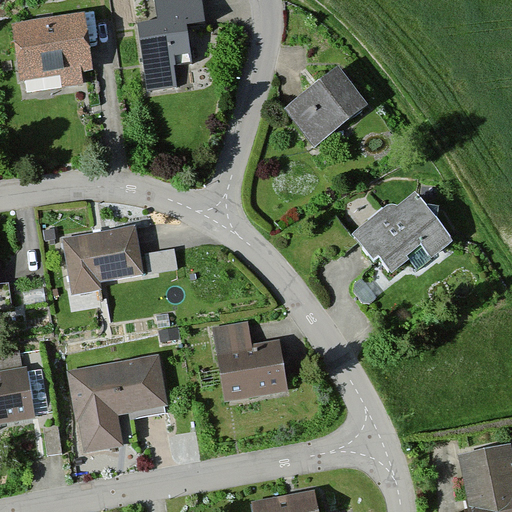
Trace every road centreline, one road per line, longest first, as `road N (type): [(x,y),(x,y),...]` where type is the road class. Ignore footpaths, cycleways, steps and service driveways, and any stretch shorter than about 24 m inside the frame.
road 1 (residential): [(16,511),(379,444)]
road 2 (residential): [(379,444),(331,351),(273,266),(218,221)]
road 3 (unclassified): [(218,221),(269,38),(266,0)]
road 4 (residential): [(218,221),(144,192),(85,185),(0,196)]
